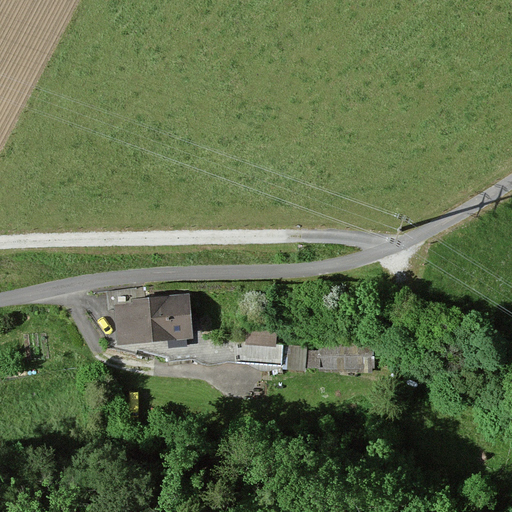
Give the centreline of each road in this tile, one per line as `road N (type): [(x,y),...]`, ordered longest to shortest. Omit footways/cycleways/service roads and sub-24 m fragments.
road 1 (unclassified): [(0,300),(72,283),(346,261),(389,250),(511,180)]
road 2 (track): [(0,241),(321,234),(389,250)]
